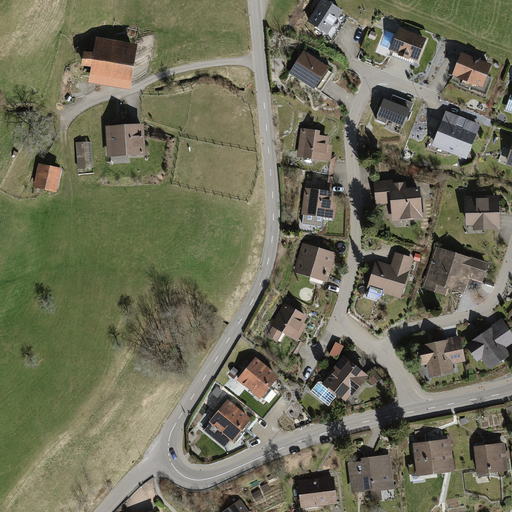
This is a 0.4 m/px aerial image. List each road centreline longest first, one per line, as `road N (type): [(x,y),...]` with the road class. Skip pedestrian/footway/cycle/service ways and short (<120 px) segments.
road 1 (tertiary): [(169,460),(175,423),(240,321),(270,250),(273,198),(254,0)]
road 2 (tertiary): [(418,411),(326,432),(204,480),(184,476),(169,460)]
road 3 (residential): [(336,323),(356,235),(351,125),(373,73)]
road 4 (track): [(62,145),(63,121),(77,106),(204,64),(260,61)]
road 5 (residential): [(375,349),(406,329),(484,309),(511,255)]
